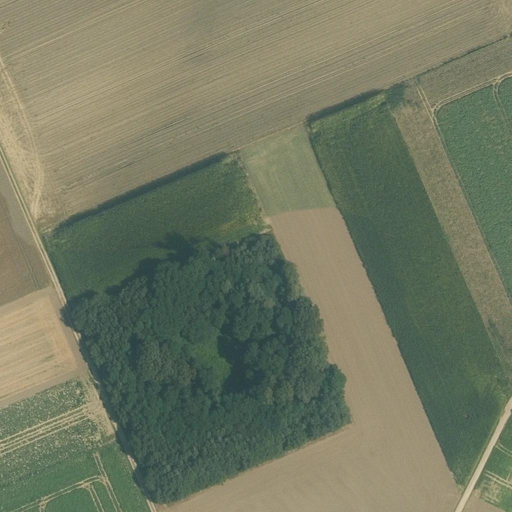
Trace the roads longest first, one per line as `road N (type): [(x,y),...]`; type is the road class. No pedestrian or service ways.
road 1 (track): [(153,511),(0,151)]
road 2 (track): [(511,402),(458,511)]
